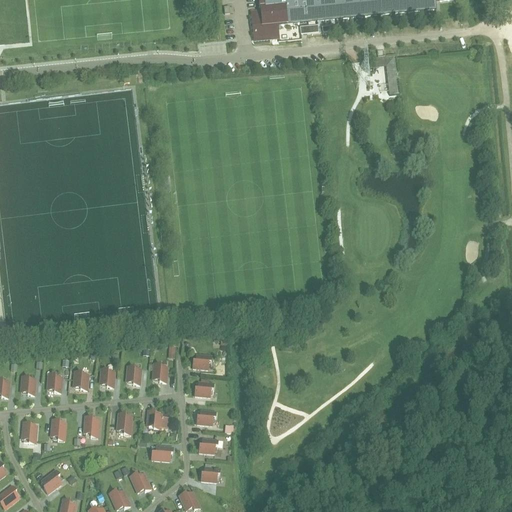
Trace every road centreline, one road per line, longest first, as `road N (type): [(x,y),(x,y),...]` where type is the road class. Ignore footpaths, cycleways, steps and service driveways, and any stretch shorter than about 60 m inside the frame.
road 1 (residential): [(0,75),(491,29)]
road 2 (residential): [(4,414),(180,399),(186,475),(145,511)]
road 3 (track): [(491,29),(511,163)]
